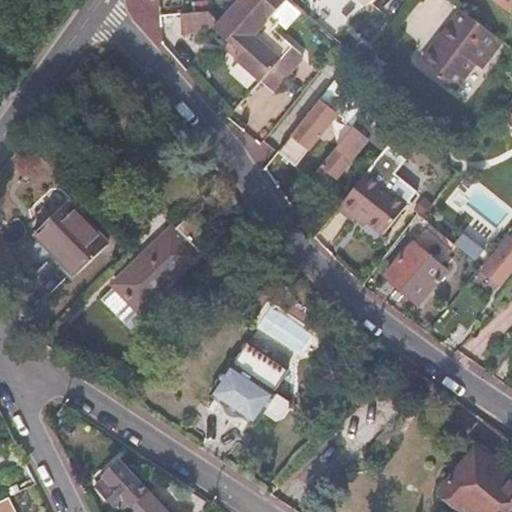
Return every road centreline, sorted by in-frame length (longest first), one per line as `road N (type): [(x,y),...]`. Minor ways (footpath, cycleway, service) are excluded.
road 1 (residential): [(101,4),(233,144),(314,252),(458,370)]
road 2 (residential): [(256,511),(80,397),(2,359)]
road 3 (tertiary): [(0,144),(101,4)]
road 4 (residential): [(2,359),(76,511)]
